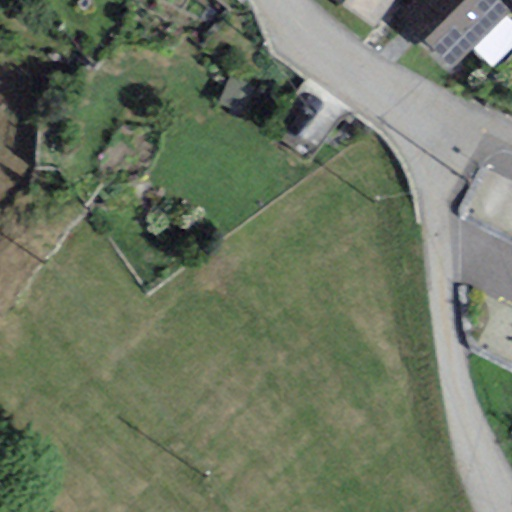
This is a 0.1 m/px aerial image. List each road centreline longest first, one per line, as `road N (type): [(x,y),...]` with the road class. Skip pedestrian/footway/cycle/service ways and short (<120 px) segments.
road 1 (residential): [(415,116),(461,390),(509,511)]
road 2 (residential): [(415,116),(297,37),(270,0)]
